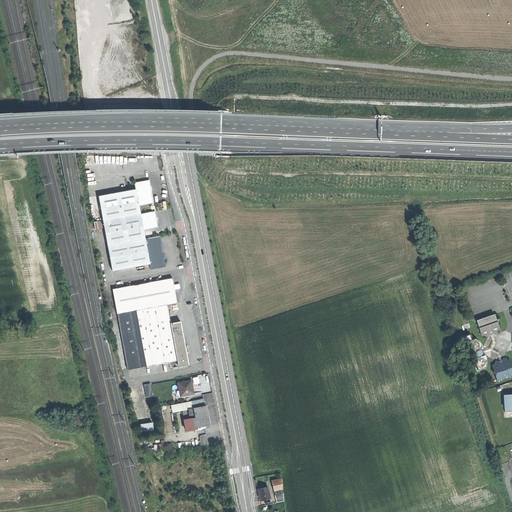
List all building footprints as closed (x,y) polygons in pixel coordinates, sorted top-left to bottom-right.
[(135,184),(136,191),(139,207),(154,204),(152,196),(149,181),(135,184)] [(99,198),(103,220),(104,228),(112,271),(149,264),(145,240),(143,231),(141,216),(139,207),(136,191),(99,198)] [(156,213),(141,216),(143,231),(159,228),(156,213)] [(94,230),(104,228),(103,220),(93,222),(94,230)] [(160,237),(145,240),(149,264),(151,270),(165,268),(160,237)] [(136,311),(167,305),(177,303),(173,278),(113,289),(117,314),(136,311)] [(128,369),(178,360),(176,349),(173,336),(171,323),(169,314),(167,305),(136,311),(139,327),(120,331),(128,369)] [(139,327),(136,311),(117,314),(120,331),(139,327)] [(494,314),(477,320),(481,332),(499,326),(496,320),(494,314)] [(171,323),(173,336),(183,334),(181,321),(171,323)] [(500,329),(499,326),(481,332),(482,335),(485,335),(488,336),(490,332),(496,334),(498,330),(500,329)] [(176,349),(186,348),(183,334),(173,336),(176,349)] [(475,338),(468,341),(471,351),(473,351),(474,353),(473,355),(475,356),(476,359),(475,359),(478,369),(486,367),(486,360),(484,357),(483,355),(484,355),(483,351),(482,348),(481,348),(480,346),(481,343),(475,338)] [(178,360),(179,367),(189,365),(186,348),(176,349),(178,360)] [(510,359),(508,360),(504,357),(503,361),(501,362),(500,362),(496,359),(495,364),(493,365),(498,380),(511,375),(511,364),(510,359)] [(179,391),(193,389),(191,382),(190,376),(177,378),(178,386),(179,390),(179,391)] [(144,384),(147,397),(154,395),(151,382),(144,384)] [(190,396),(192,403),(202,400),(201,394),(190,396)] [(171,407),(180,405),(192,403),(190,396),(169,401),(171,407)] [(202,400),(192,403),(194,412),(190,413),(193,424),(196,424),(196,422),(208,419),(206,408),(204,400),(202,400)] [(192,403),(180,405),(182,415),(190,413),(194,412),(192,403)] [(184,426),(193,424),(190,413),(182,415),(184,426)] [(143,431),(155,430),(155,422),(142,423),(143,431)] [(261,495),(262,501),(271,499),(269,488),(260,490),(261,495)] [(274,495),(275,502),(285,501),(284,494),(275,495),(274,495)]
